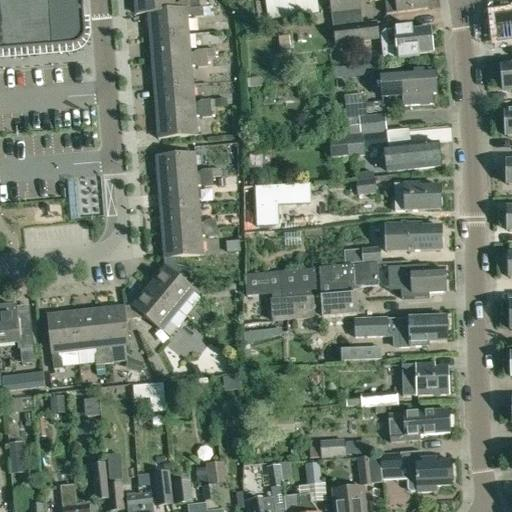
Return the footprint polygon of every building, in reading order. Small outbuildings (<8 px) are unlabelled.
[(0,0),(0,52),(53,48),(72,47),(74,47),(76,46),(78,45),(79,44),(81,43),(82,41),(83,39),(83,38),(83,36),(83,34),(83,23),(80,0),(0,0)] [(172,0),(133,0),(135,16),(147,15),(198,10),(198,2),(180,3),(177,6),(173,6),(172,0)] [(329,0),(331,15),(359,12),(357,0),(329,0)] [(383,0),(385,16),(427,11),(425,0),(383,0)] [(202,10),(198,10),(147,15),(149,40),(188,37),(187,18),(190,18),(193,20),(203,19),(202,10)] [(499,44),(511,42),(511,17),(496,19),(499,44)] [(0,61),(73,56),(80,54),(86,49),(89,42),(90,35),(89,28),(89,22),(83,23),(83,34),(83,36),(83,38),(83,39),(82,41),(81,43),(79,44),(78,45),(76,46),(74,47),(72,47),(53,48),(0,52),(0,61)] [(376,24),(332,30),(334,47),(378,41),(376,24)] [(397,58),(431,54),(429,30),(411,32),(410,29),(395,30),(395,31),(386,32),(388,46),(396,46),(397,58)] [(188,37),(149,40),(151,65),(206,61),(205,52),(196,53),(193,55),(190,55),(188,37)] [(206,61),(151,65),(153,90),(192,87),(191,68),(194,68),(198,70),(207,69),(206,61)] [(511,65),(501,67),(504,93),(511,92),(511,65)] [(329,80),(373,77),(372,67),(329,69),(329,80)] [(403,98),(436,96),(434,72),(402,75),(379,76),(381,99),(403,97),(403,98)] [(192,87),(153,90),(155,115),(210,111),(210,102),(200,103),(197,105),(194,106),(192,87)] [(384,103),(365,105),(366,116),(385,114),(384,103)] [(210,111),(155,115),(157,141),(196,138),(195,119),(198,118),(202,120),(211,119),(210,111)] [(360,136),(385,133),(383,117),(359,119),(360,136)] [(387,149),(386,134),(327,140),(330,161),(364,158),(363,151),(387,149)] [(404,149),(392,150),(384,151),(387,173),(407,171),(407,172),(440,169),(437,145),(404,148),(404,149)] [(157,184),(212,180),(211,171),(202,172),(199,174),(195,174),(194,155),(155,159),(157,184)] [(212,180),(157,184),(159,209),(198,206),(196,187),(200,187),(203,189),(213,188),(212,180)] [(357,197),(374,195),(373,182),(356,184),(357,197)] [(404,214),(438,213),(438,188),(419,189),(419,185),(404,186),(393,186),(394,213),(404,213),(404,214)] [(254,188),(255,228),(274,227),(273,207),(309,205),(308,186),(254,188)] [(198,206),(159,209),(161,234),(216,230),(215,221),(206,222),(203,224),(199,225),(198,206)] [(420,229),(420,225),(385,226),(386,254),(440,253),(439,228),(420,229)] [(216,230),(161,234),(164,268),(177,267),(176,259),(202,257),(201,238),(204,237),(207,239),(217,238),(216,230)] [(239,242),(225,243),(226,255),(240,254),(239,242)] [(362,265),(379,264),(379,251),(361,252),(362,265)] [(354,296),(354,289),(369,288),(377,288),(377,275),(377,265),(353,267),(352,267),(244,276),(246,298),(271,296),(273,323),(322,319),(322,320),(356,318),(354,296)] [(164,268),(148,288),(178,312),(194,293),(178,279),(177,267),(164,268)] [(429,299),(429,295),(444,294),(443,270),(428,271),(427,267),(410,268),(387,269),(388,293),(400,293),(400,301),(429,299)] [(131,308),(132,320),(145,319),(161,332),(178,312),(148,288),(131,308)] [(132,320),(131,308),(99,311),(105,366),(112,365),(111,356),(109,353),(108,349),(127,347),(125,321),(132,320)] [(16,309),(0,310),(0,345),(19,344),(20,350),(32,349),(31,336),(19,337),(16,309)] [(73,314),(77,352),(95,351),(96,354),(94,358),(95,367),(105,366),(99,311),(73,314)] [(77,352),(73,314),(47,317),(53,371),(62,370),(61,361),(59,358),(58,354),(77,352)] [(354,339),(387,338),(394,338),(394,350),(427,348),(427,344),(445,344),(444,318),(408,319),(408,320),(398,321),(386,321),(386,320),(354,321),(354,339)] [(129,362),(126,372),(140,377),(144,366),(129,362)] [(416,367),(401,367),(402,398),(418,398),(418,397),(447,396),(446,370),(433,371),(433,365),(415,366),(416,367)] [(27,378),(28,391),(45,389),(43,370),(39,371),(40,379),(28,380),(28,378),(27,378)] [(374,396),(374,408),(396,407),(395,395),(374,396)] [(5,400),(7,415),(16,413),(16,409),(35,407),(34,397),(5,400)] [(64,415),(64,413),(63,398),(49,399),(51,416),(64,415)] [(447,413),(389,417),(391,445),(419,443),(419,438),(448,435),(448,440),(450,440),(448,411),(447,411),(447,413)] [(343,443),(319,444),(320,460),(344,458),(343,443)] [(8,446),(11,473),(24,471),(22,445),(8,446)] [(400,458),(380,459),(382,483),(406,481),(407,492),(409,494),(417,494),(417,495),(435,494),(435,488),(450,487),(449,461),(421,462),(421,453),(400,455),(400,458)] [(357,457),(358,467),(361,487),(372,486),(372,484),(382,483),(380,459),(380,454),(357,457)] [(106,500),(102,473),(101,465),(89,466),(94,501),(106,500)] [(203,467),(206,487),(224,485),(221,465),(203,467)] [(318,465),(306,467),(308,487),(320,486),(318,465)] [(279,467),(267,469),(270,490),(282,488),(279,467)] [(153,473),(157,507),(173,505),(169,471),(153,473)] [(189,484),(173,486),(175,506),(191,504),(189,484)] [(106,487),(108,511),(119,511),(123,511),(120,486),(106,487)] [(204,502),(216,501),(214,487),(202,489),(204,502)] [(334,511),(364,511),(362,490),(332,493),(334,511)] [(152,511),(150,495),(138,497),(140,511),(152,511)] [(316,511),(311,504),(310,496),(283,499),(284,511),(316,511)] [(62,499),(63,510),(75,508),(74,497),(62,499)] [(140,511),(138,497),(126,498),(127,511),(140,511)] [(274,511),(273,500),(244,504),(245,511),(274,511)] [(205,511),(204,503),(188,505),(188,511),(205,511)]
